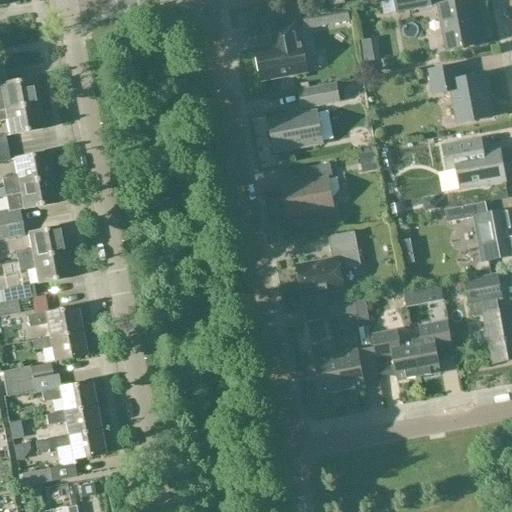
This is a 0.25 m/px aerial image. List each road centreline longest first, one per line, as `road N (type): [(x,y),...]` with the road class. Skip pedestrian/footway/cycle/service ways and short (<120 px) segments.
road 1 (residential): [(161,511),(67,10)]
road 2 (residential): [(292,451),(207,0)]
road 3 (residential): [(292,451),(511,410)]
